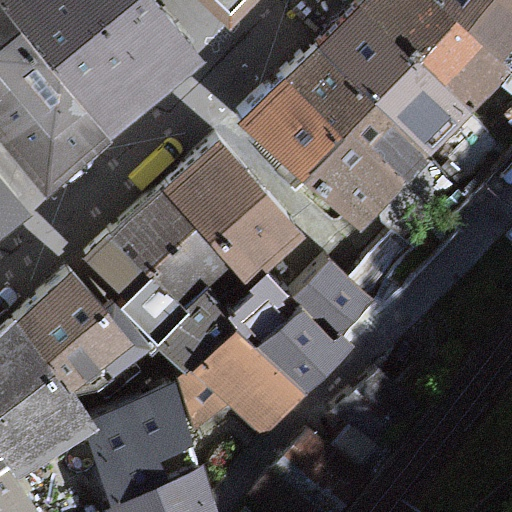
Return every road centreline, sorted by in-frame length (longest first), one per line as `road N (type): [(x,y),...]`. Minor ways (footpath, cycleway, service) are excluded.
road 1 (residential): [(511,193),(252,452),(218,511)]
road 2 (residential): [(0,262),(243,57),(293,0)]
